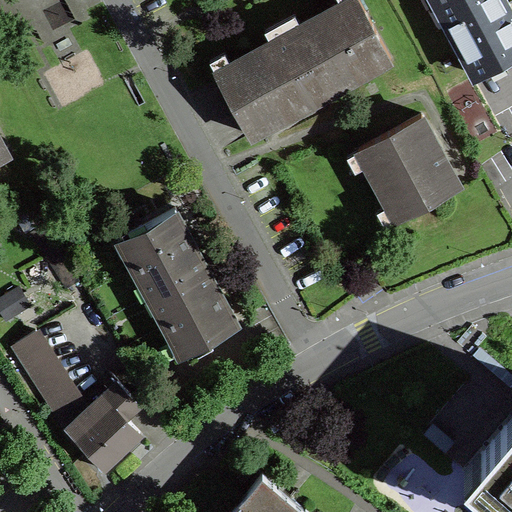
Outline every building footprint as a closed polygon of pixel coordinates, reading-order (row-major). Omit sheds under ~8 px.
[(334,0),(213,64),(251,135),(392,60),(359,0),(334,0)] [(511,8),(507,0),(432,0),(476,77),(511,56),(511,8)] [(422,114),(351,154),(390,224),(461,185),(422,114)] [(175,207),(115,239),(177,354),(236,322),(175,207)] [(119,378),(64,431),(105,474),(148,432),(129,412),(141,400),(119,378)] [(511,511),(511,419),(465,473),(507,511),(511,511)] [(307,511),(262,474),(230,511),(307,511)]
